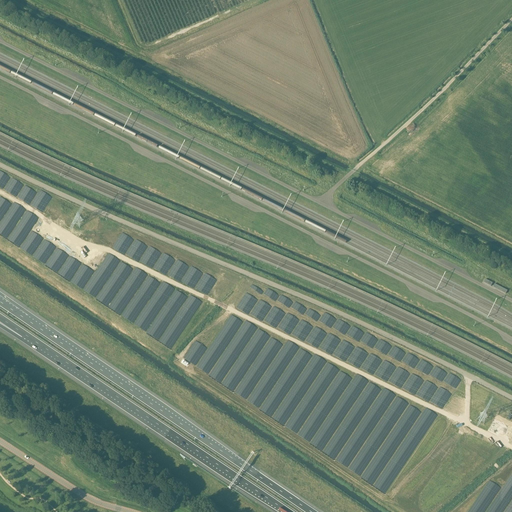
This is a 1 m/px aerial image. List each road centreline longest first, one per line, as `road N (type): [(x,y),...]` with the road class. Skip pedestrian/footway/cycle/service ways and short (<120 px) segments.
road 1 (unclassified): [(511,398),(0,165)]
road 2 (motorway): [(311,511),(0,301)]
road 3 (motorway): [(23,333),(287,511)]
road 4 (unclassified): [(511,18),(353,170)]
road 5 (tertiary): [(128,511),(86,497),(0,441)]
